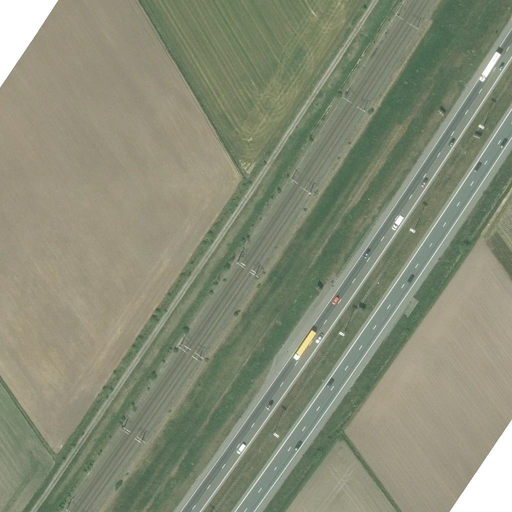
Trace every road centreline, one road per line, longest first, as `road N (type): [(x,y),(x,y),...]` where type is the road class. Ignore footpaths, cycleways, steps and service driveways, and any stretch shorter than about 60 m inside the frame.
road 1 (motorway): [(511,43),(190,511)]
road 2 (motorway): [(242,511),(511,122)]
